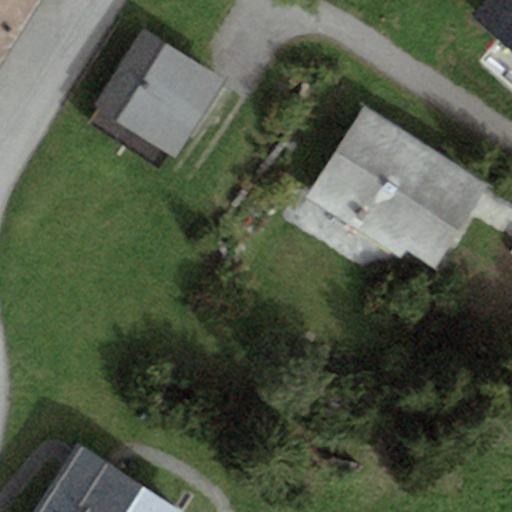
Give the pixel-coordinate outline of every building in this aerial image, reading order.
[(0,0),(0,65),(41,0),(0,0)] [(511,53),(511,0),(493,0),(475,21),(511,53)] [(177,158),(227,80),(143,27),(94,105),(177,158)] [(367,101),(306,198),(403,258),(407,252),(441,273),(498,182),(367,101)] [(179,511),(76,445),(31,511),(179,511)]
